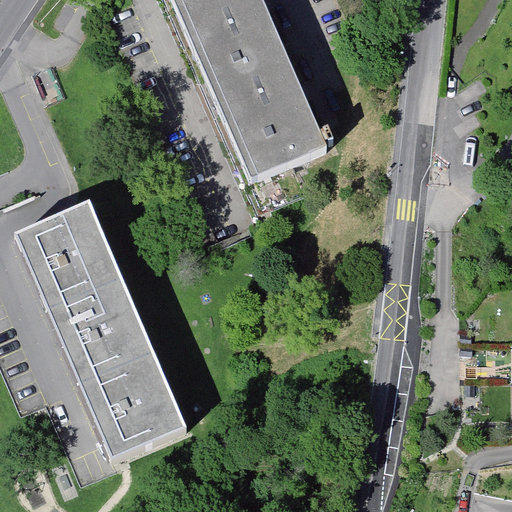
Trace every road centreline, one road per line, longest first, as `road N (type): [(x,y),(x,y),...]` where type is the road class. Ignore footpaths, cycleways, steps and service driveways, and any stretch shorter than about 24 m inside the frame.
road 1 (residential): [(366,511),(410,195)]
road 2 (residential): [(410,195),(435,0)]
road 3 (residential): [(410,195),(485,186),(511,149)]
